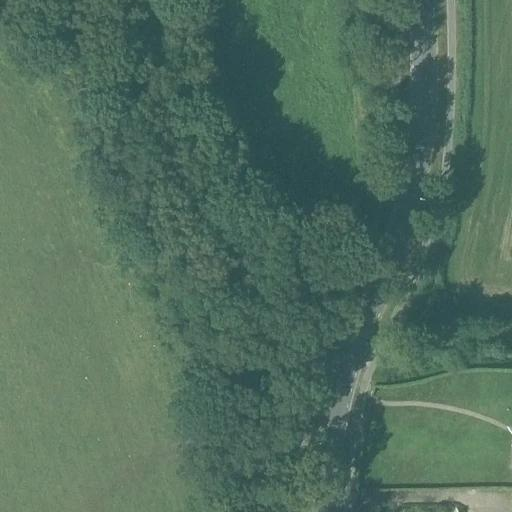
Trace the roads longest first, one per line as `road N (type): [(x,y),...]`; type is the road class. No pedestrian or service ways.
road 1 (secondary): [(326,511),(350,364),(414,210),(420,0)]
road 2 (track): [(81,0),(156,101),(273,292),(330,352)]
